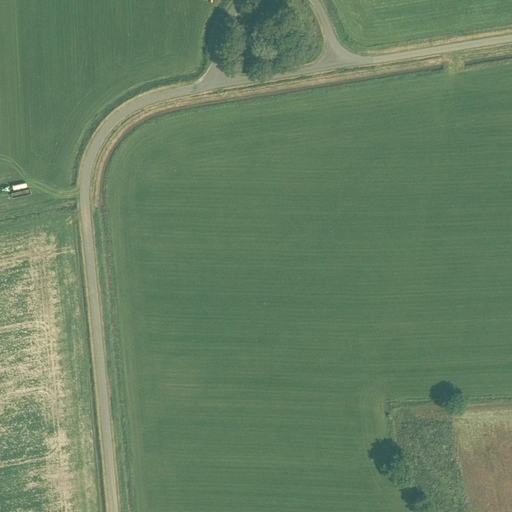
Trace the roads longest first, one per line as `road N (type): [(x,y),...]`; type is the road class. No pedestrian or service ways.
road 1 (unclassified): [(218,82),(152,98),(117,118),(87,170),(113,511)]
road 2 (unclassified): [(511,37),(337,64)]
road 3 (unclassified): [(337,64),(218,82)]
